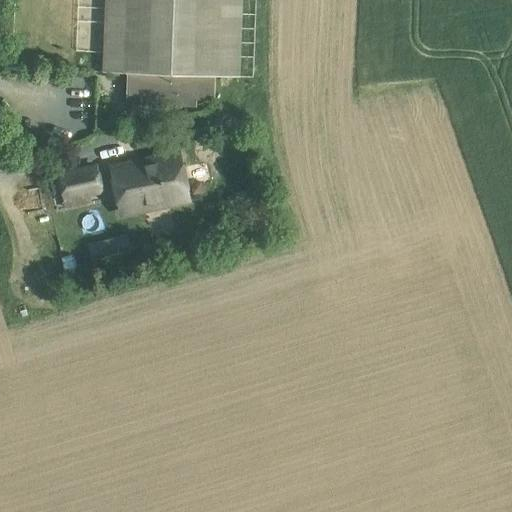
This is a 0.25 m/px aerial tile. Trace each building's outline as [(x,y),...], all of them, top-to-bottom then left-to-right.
[(240,76),(242,0),(108,0),(106,72),(126,72),(126,104),(196,106),(196,99),(214,99),(215,75),(240,76)] [(180,148),(110,162),(121,216),(191,202),(180,148)] [(100,188),(96,166),(61,173),(67,209),(93,203),(90,190),(100,188)] [(192,193),(203,191),(201,181),(191,183),(192,193)] [(246,210),(237,215),(250,237),(277,221),(273,212),(275,211),(266,194),(244,206),(246,210)] [(95,266),(134,258),(129,233),(90,241),(95,266)]
